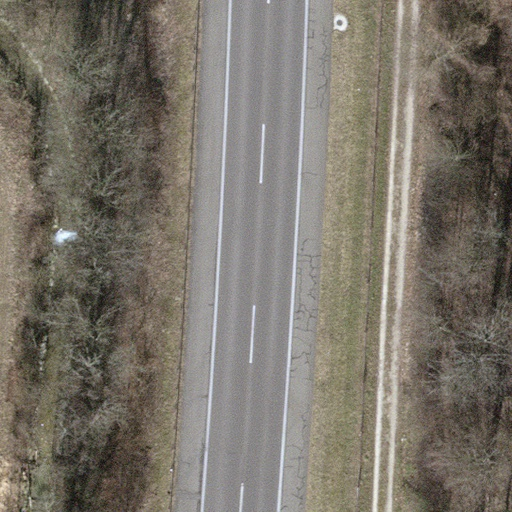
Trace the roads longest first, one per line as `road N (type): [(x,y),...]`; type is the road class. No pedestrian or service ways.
road 1 (trunk): [(269,0),(244,511)]
road 2 (track): [(379,511),(393,0)]
